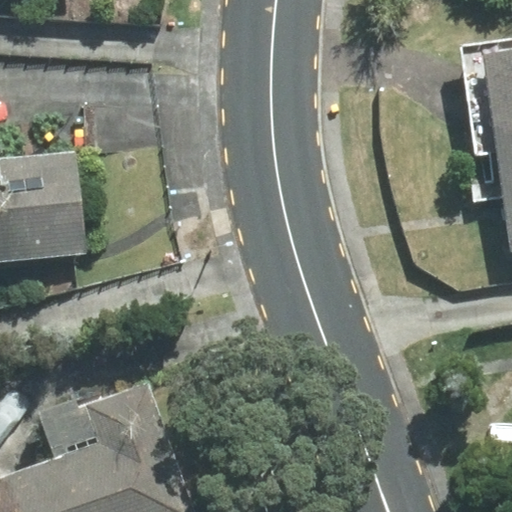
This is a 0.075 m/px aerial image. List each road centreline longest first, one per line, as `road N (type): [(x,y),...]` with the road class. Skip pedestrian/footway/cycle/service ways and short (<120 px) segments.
road 1 (tertiary): [(277,0),(275,179),(388,511)]
road 2 (unknown): [(275,179),(145,262),(0,302)]
